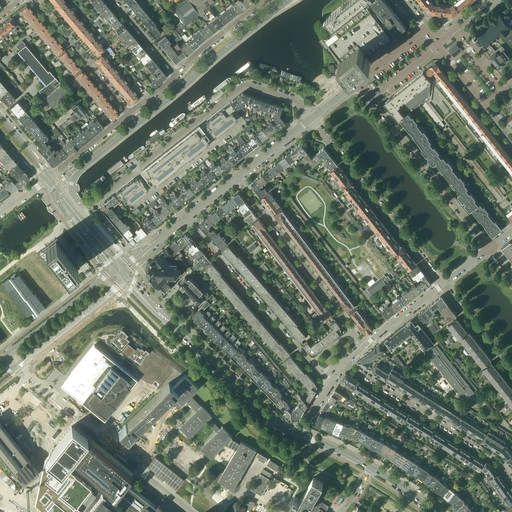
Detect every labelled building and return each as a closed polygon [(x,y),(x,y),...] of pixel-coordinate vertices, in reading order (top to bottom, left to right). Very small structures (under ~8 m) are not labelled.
[(60,11),(67,6),(62,0),(55,6),(60,11)] [(96,10),(97,8),(104,2),(101,0),(97,0),(93,3),(91,5),(96,10)] [(137,0),(130,6),(136,14),(142,9),(137,2),(139,0),(137,0)] [(177,30),(183,26),(200,13),(196,7),(198,5),(199,6),(206,0),(184,0),(171,11),(169,13),(176,23),(179,21),(179,22),(178,23),(179,24),(175,27),(177,30)] [(200,13),(216,0),(215,0),(206,0),(199,6),(198,5),(196,7),(200,13)] [(241,11),(246,7),(241,1),(240,0),(238,0),(238,1),(237,1),(234,3),(234,2),(232,4),(238,12),(240,11),(241,11)] [(348,0),(325,18),(327,20),(332,27),(333,27),(334,28),(340,23),(365,3),(369,0),(372,3),(376,0),(348,0)] [(395,13),(384,0),(376,0),(371,4),(396,35),(406,27),(406,26),(406,27),(396,15),(398,14),(396,12),(395,13)] [(466,6),(460,0),(457,0),(453,4),(458,11),(459,11),(466,6)] [(438,14),(438,4),(433,3),(431,1),(424,7),(429,13),(438,14)] [(99,11),(101,13),(108,8),(104,2),(97,8),(100,11),(99,11)] [(231,18),(238,12),(232,4),(224,10),(231,18)] [(445,4),(445,5),(444,14),(453,15),(458,11),(453,4),(451,5),(445,4)] [(24,16),(31,10),(26,5),(19,11),(24,16)] [(70,9),(67,6),(60,11),(64,17),(71,11),(73,10),(73,11),(75,10),(77,9),(74,5),(70,9)] [(326,41),(325,42),(326,43),(337,58),(340,62),(339,63),(344,69),(345,68),(347,70),(346,72),(350,78),(371,62),(367,58),(389,40),(391,39),(371,13),(370,13),(365,5),(334,29),(337,32),(326,41)] [(136,14),(142,21),(149,16),(144,10),(148,8),(146,6),(142,9),(136,14)] [(210,21),(216,29),(224,24),(217,15),(212,9),(214,8),(212,6),(204,12),(211,20),(210,21)] [(113,12),(108,8),(101,13),(103,16),(104,15),(105,17),(103,18),(104,20),(113,12)] [(484,49),(487,46),(489,44),(500,35),(501,37),(509,31),(508,29),(511,27),(510,27),(511,25),(511,16),(506,9),(500,14),(497,16),(496,14),(488,20),(489,22),(476,32),(473,34),(475,37),(476,37),(477,38),(476,39),(476,42),(478,44),(481,44),(482,44),(483,46),(482,46),(484,49)] [(29,22),(36,16),(31,10),(24,16),(29,22)] [(224,10),(217,15),(224,24),(231,18),(224,10)] [(64,17),(69,22),(76,17),(71,11),(64,17)] [(108,21),(110,23),(117,17),(113,12),(104,20),(105,21),(107,20),(108,21)] [(33,27),(41,21),(40,19),(39,20),(36,16),(29,22),(33,27)] [(142,21),(149,29),(158,22),(159,21),(158,20),(154,23),(149,16),(142,21)] [(81,22),(76,17),(69,22),(74,28),(81,22)] [(121,22),(117,17),(110,23),(113,27),(111,28),(112,30),(121,22)] [(6,22),(7,22),(16,33),(17,31),(14,27),(17,25),(11,18),(10,18),(9,19),(9,20),(6,22)] [(38,33),(46,26),(41,21),(33,27),(38,33)] [(216,29),(210,21),(206,24),(213,32),(216,29)] [(16,33),(7,22),(5,24),(4,24),(3,25),(3,26),(2,26),(8,32),(11,30),(14,34),(16,33)] [(74,28),(78,33),(85,27),(81,22),(74,28)] [(117,35),(118,33),(125,27),(121,22),(112,30),(117,35)] [(158,22),(149,29),(148,29),(154,37),(161,32),(155,26),(158,23),(158,22)] [(206,24),(199,29),(206,38),(213,32),(206,24)] [(0,32),(3,36),(7,40),(8,39),(7,37),(5,34),(8,32),(2,26),(2,27),(1,27),(0,27),(0,32)] [(43,38),(51,32),(46,26),(38,33),(43,38)] [(90,33),(85,27),(78,33),(83,39),(90,33)] [(121,40),(123,38),(129,32),(125,27),(118,33),(120,35),(121,36),(117,39),(119,41),(121,40)] [(177,35),(179,34),(174,28),(169,31),(174,37),(177,35)] [(199,43),(204,39),(206,38),(199,29),(192,35),(193,37),(199,43)] [(47,44),(55,38),(51,33),(52,33),(51,32),(43,38),(47,44)] [(125,41),(126,43),(134,37),(129,32),(123,38),(121,40),(122,41),(124,39),(125,40),(125,41)] [(83,39),(88,44),(95,38),(90,33),(83,39)] [(182,36),(186,42),(192,50),(199,44),(199,43),(193,37),(192,35),(188,38),(185,34),(182,36)] [(185,55),(186,55),(180,47),(179,47),(180,46),(176,41),(175,42),(176,43),(174,45),(170,41),(170,42),(164,35),(157,41),(162,47),(171,58),(172,58),(173,58),(176,62),(181,58),(182,58),(185,55)] [(131,48),(138,42),(134,37),(126,43),(128,45),(129,45),(131,48)] [(52,50),(60,43),(55,38),(47,44),(52,50)] [(99,44),(95,38),(88,44),(92,50),(99,44)] [(61,84),(49,70),(48,71),(25,44),(22,41),(16,46),(19,50),(17,51),(40,78),(39,79),(44,86),(38,90),(45,97),(45,98),(45,97),(46,99),(45,99),(54,109),(70,95),(62,85),(61,86),(60,85),(61,84)] [(133,51),(135,53),(142,47),(138,42),(131,48),(129,49),(130,51),(133,50),(133,51)] [(186,55),(192,50),(186,42),(180,47),(186,55)] [(57,55),(64,49),(60,43),(52,50),(57,55)] [(456,43),(448,49),(450,53),(451,53),(458,47),(459,46),(456,43)] [(104,50),(99,44),(92,50),(97,55),(104,50)] [(510,59),(503,50),(505,49),(502,45),(495,51),(489,44),(487,46),(489,48),(490,48),(493,52),(492,53),(493,54),(490,57),(499,68),(505,63),(504,63),(510,59)] [(146,52),(142,47),(135,53),(137,55),(138,56),(136,58),(138,59),(146,52)] [(458,47),(451,53),(453,56),(461,50),(458,47)] [(55,66),(69,54),(65,49),(57,56),(60,59),(57,61),(53,64),(55,66)] [(141,61),(143,63),(150,57),(146,52),(138,59),(139,61),(141,59),(142,60),(141,61)] [(73,59),(69,54),(55,66),(57,68),(61,65),(60,65),(63,62),(65,65),(73,59)] [(94,60),(99,65),(106,59),(101,54),(94,60)] [(155,62),(150,57),(143,63),(145,65),(145,66),(146,67),(145,68),(146,69),(155,62)] [(77,64),(73,59),(65,65),(68,68),(65,71),(65,70),(61,73),(63,75),(77,64)] [(99,65),(104,71),(110,65),(106,59),(99,65)] [(150,71),(152,73),(159,67),(155,62),(146,69),(142,73),(143,74),(150,69),(150,70),(150,71)] [(250,62),(233,75),(236,78),(252,65),(250,62)] [(259,63),(257,68),(277,74),(278,70),(259,63)] [(433,72),(432,70),(438,65),(436,63),(435,63),(429,67),(430,67),(426,70),(430,75),(433,72)] [(73,75),(81,68),(77,64),(63,75),(65,78),(68,74),(71,72),(73,75)] [(108,76),(115,70),(110,65),(104,71),(108,76)] [(438,65),(432,70),(433,72),(436,74),(438,78),(439,79),(445,74),(444,73),(442,70),(438,65)] [(163,72),(159,67),(152,73),(154,75),(156,77),(163,72)] [(74,75),(79,81),(86,74),(81,69),(74,75)] [(108,76),(113,82),(120,76),(115,70),(108,76)] [(282,71),(280,75),(300,82),(301,77),(282,71)] [(166,75),(163,72),(156,77),(150,82),(151,84),(150,85),(153,88),(166,77),(166,75)] [(427,77),(423,72),(389,99),(384,102),(391,111),(429,79),(427,77)] [(84,86),(91,80),(86,74),(79,81),(84,86)] [(438,80),(443,87),(450,81),(445,74),(439,79),(438,80)] [(113,82),(117,88),(124,81),(120,76),(113,82)] [(230,78),(211,92),(213,96),(233,81),(230,78)] [(400,119),(408,113),(408,112),(429,96),(430,81),(429,79),(391,111),(392,113),(398,120),(399,120),(400,119)] [(84,86),(88,92),(96,85),(95,84),(91,80),(84,86)] [(117,88),(122,93),(129,87),(124,81),(117,88)] [(450,81),(443,87),(448,94),(456,88),(450,81)] [(433,84),(430,84),(429,97),(421,102),(441,128),(445,125),(441,121),(443,120),(430,103),(430,102),(431,101),(433,84)] [(93,97),(101,91),(96,85),(88,92),(93,97)] [(122,93),(127,98),(134,92),(129,87),(122,93)] [(456,88),(448,94),(454,101),(461,95),(456,88)] [(15,99),(7,89),(0,95),(0,96),(6,103),(5,103),(6,105),(7,105),(8,105),(15,99)] [(93,97),(98,103),(105,96),(101,91),(93,97)] [(139,98),(138,98),(134,92),(127,98),(129,102),(129,101),(132,104),(139,98)] [(251,106),(254,98),(253,97),(253,96),(242,93),(240,95),(245,101),(249,103),(248,106),(251,106)] [(243,103),(245,101),(240,95),(230,102),(235,109),(239,107),(239,108),(240,107),(242,109),(241,110),(242,111),(244,110),(243,108),(243,107),(242,105),(243,104),(243,103)] [(461,95),(454,101),(459,108),(467,102),(461,95)] [(79,117),(85,113),(89,109),(78,96),(68,104),(71,108),(71,107),(79,117)] [(106,98),(107,98),(105,96),(98,103),(102,108),(110,102),(106,98)] [(206,97),(188,111),(190,114),(208,100),(206,97)] [(260,99),(254,98),(251,106),(254,107),(254,108),(255,108),(254,110),(256,111),(260,99)] [(263,109),(265,101),(260,99),(256,111),(261,113),(263,109)] [(17,101),(10,107),(17,116),(25,110),(28,107),(26,104),(22,107),(17,101)] [(271,103),(265,101),(263,109),(266,111),(266,112),(268,112),(271,103)] [(115,108),(110,102),(102,108),(107,114),(115,108)] [(208,122),(206,123),(208,126),(206,127),(214,137),(237,119),(232,113),(235,111),(234,110),(235,109),(230,102),(207,120),(208,122)] [(467,102),(459,108),(465,115),(472,109),(467,102)] [(272,104),(270,109),(274,110),(272,117),(276,123),(273,125),(277,129),(277,130),(285,123),(279,115),(282,106),(272,103),(272,104)] [(119,114),(117,111),(115,108),(107,114),(112,119),(119,114)] [(472,109),(465,115),(470,121),(478,116),(472,109)] [(25,125),(33,119),(25,110),(17,116),(22,121),(25,125)] [(411,133),(419,127),(416,123),(417,122),(412,116),(411,117),(408,113),(400,119),(411,133)] [(184,114),(168,126),(171,130),(187,117),(184,114)] [(478,116),(470,121),(476,128),(483,122),(478,116)] [(93,119),(90,122),(98,131),(104,126),(103,126),(97,118),(94,120),(93,119)] [(25,125),(33,135),(40,129),(33,119),(25,125)] [(88,125),(86,127),(93,135),(98,131),(90,122),(87,124),(88,125)] [(269,124),(266,126),(272,133),(277,129),(273,125),(270,122),(269,123),(269,124)] [(483,122),(476,128),(481,135),(489,129),(483,122)] [(79,130),(87,139),(93,135),(86,127),(84,125),(82,127),(82,128),(79,130)] [(154,185),(177,167),(177,166),(185,160),(186,160),(209,142),(207,140),(209,138),(200,126),(199,125),(171,147),(168,150),(140,171),(141,173),(150,184),(152,182),(154,185)] [(260,132),(257,134),(262,140),(267,137),(261,129),(262,128),(259,125),(257,126),(260,130),(259,131),(260,132)] [(267,137),(272,133),(266,126),(264,128),(263,128),(262,128),(261,129),(267,137)] [(505,197),(449,126),(447,128),(445,127),(442,130),(499,202),(505,197)] [(423,147),(429,142),(431,141),(427,137),(429,136),(424,130),(423,131),(419,127),(411,133),(423,147)] [(41,144),(44,141),(48,138),(40,129),(33,135),(41,144)] [(164,129),(145,143),(148,147),(167,133),(164,129)] [(489,129),(481,135),(487,142),(494,136),(489,129)] [(52,134),(55,137),(56,139),(61,134),(57,130),(52,134)] [(76,131),(73,133),(74,134),(75,135),(82,143),(87,139),(79,130),(77,132),(76,131)] [(257,144),(262,140),(257,134),(254,136),(252,133),(251,134),(253,136),(251,136),(257,144)] [(72,136),(68,139),(76,148),(82,143),(75,135),(74,134),(72,136)] [(251,139),(248,141),(253,148),(257,144),(251,136),(253,136),(251,134),(250,135),(249,134),(248,135),(251,139)] [(248,152),(253,148),(248,141),(245,143),(238,136),(238,137),(243,143),(242,144),(248,152)] [(494,136),(487,142),(492,149),(500,143),(494,136)] [(243,155),(248,152),(242,144),(243,143),(238,137),(236,138),(238,141),(241,144),(240,145),(241,146),(238,148),(243,155)] [(39,149),(42,153),(49,147),(51,145),(51,144),(53,142),(54,141),(52,139),(48,143),(47,144),(44,141),(41,144),(37,147),(37,148),(38,149),(39,149)] [(62,140),(59,143),(62,146),(65,150),(68,154),(69,153),(69,154),(71,152),(74,149),(74,150),(76,148),(68,139),(66,140),(66,141),(64,143),(62,140)] [(443,156),(441,157),(438,153),(439,152),(434,146),(433,147),(429,142),(423,147),(422,148),(421,149),(433,164),(434,164),(435,163),(443,157),(443,156)] [(303,153),(305,155),(308,152),(301,143),(297,146),(298,146),(296,147),(301,154),(303,153)] [(497,155),(498,156),(505,150),(500,143),(492,149),(494,151),(491,153),(495,157),(497,155)] [(144,145),(128,158),(131,161),(147,148),(144,145)] [(46,158),(55,151),(55,150),(53,148),(51,150),(49,147),(42,153),(42,154),(43,155),(44,156),(46,158)] [(296,147),(291,151),(296,158),(301,154),(296,147)] [(322,158),(323,156),(328,152),(324,147),(318,153),(322,158)] [(55,151),(62,159),(67,154),(62,148),(59,150),(58,149),(55,151)] [(238,160),(243,156),(237,149),(234,151),(233,149),(231,151),(238,160)] [(503,163),(510,157),(505,150),(498,156),(499,158),(497,160),(500,164),(503,162),(503,163)] [(52,164),(53,166),(54,165),(55,165),(57,163),(60,161),(62,159),(55,151),(46,158),(52,164)] [(231,154),(228,157),(233,163),(238,160),(231,151),(229,152),(231,154)] [(290,163),(296,158),(291,151),(285,156),(290,163)] [(0,166),(11,157),(7,152),(0,157),(0,166)] [(312,157),(308,152),(305,155),(300,159),(301,160),(303,159),(305,163),(309,160),(312,157)] [(325,163),(326,165),(333,159),(328,152),(323,156),(325,159),(323,160),(326,163),(325,163)] [(318,153),(312,157),(309,160),(312,165),(322,158),(318,153)] [(285,156),(279,160),(284,167),(283,168),(286,171),(287,170),(285,167),(290,163),(285,156)] [(11,157),(0,166),(0,175),(3,173),(8,169),(16,163),(11,157)] [(223,157),(221,158),(228,167),(233,163),(228,157),(225,159),(223,157)] [(447,178),(455,171),(452,167),(453,166),(448,160),(447,161),(443,157),(435,163),(447,178)] [(511,158),(510,157),(503,163),(508,169),(511,166),(511,158)] [(228,167),(221,158),(219,160),(221,162),(218,164),(223,170),(224,171),(228,167)] [(333,159),(326,165),(322,168),(323,169),(327,166),(328,167),(329,167),(331,170),(338,164),(333,159)] [(124,160),(108,173),(111,176),(127,164),(124,160)] [(283,168),(284,167),(279,160),(274,165),(279,171),(283,168)] [(16,163),(8,169),(15,177),(15,178),(24,171),(23,171),(18,165),(18,164),(17,163),(16,163)] [(211,164),(218,173),(223,170),(218,164),(217,163),(214,165),(213,163),(211,164)] [(213,177),(218,173),(211,164),(209,166),(211,168),(208,170),(213,177)] [(274,165),(268,169),(273,176),(272,177),(275,180),(276,179),(274,175),(279,171),(274,165)] [(343,171),(338,165),(331,171),(332,173),(329,175),(331,177),(333,175),(334,174),(336,177),(343,171)] [(267,180),(272,177),(273,176),(268,169),(262,174),(267,180)] [(496,179),(488,169),(486,171),(494,181),(496,179)] [(203,171),(202,172),(209,181),(213,177),(208,170),(205,172),(203,171)] [(7,177),(12,180),(18,187),(28,179),(29,177),(24,171),(15,178),(15,177),(12,179),(7,176),(6,177),(3,173),(0,175),(0,178),(2,181),(7,177)] [(335,184),(337,186),(348,177),(343,171),(336,177),(339,182),(338,182),(335,184)] [(459,194),(466,189),(467,187),(464,183),(465,182),(460,176),(459,177),(455,171),(447,178),(459,194)] [(201,175),(198,178),(204,184),(209,181),(202,172),(200,173),(201,175)] [(190,174),(189,175),(199,188),(204,184),(198,178),(195,180),(190,174)] [(262,174),(256,178),(262,185),(267,180),(262,174)] [(104,175),(83,191),(87,196),(107,179),(104,175)] [(191,180),(190,181),(192,183),(189,185),(194,192),(199,188),(189,175),(187,176),(191,180)] [(0,178),(0,181),(10,193),(18,187),(12,180),(7,177),(2,181),(0,178)] [(348,177),(337,186),(339,188),(341,186),(341,185),(342,185),(346,190),(344,191),(352,185),(353,184),(348,177)] [(115,193),(120,200),(121,198),(123,200),(125,198),(129,204),(148,189),(140,179),(138,180),(137,178),(134,180),(133,179),(115,193)] [(251,183),(256,190),(261,185),(262,185),(256,178),(255,180),(254,179),(251,182),(251,183)] [(332,190),(322,178),(319,180),(321,183),(322,182),(330,192),(332,190)] [(0,200),(10,193),(0,181),(0,200)] [(263,188),(261,185),(256,190),(261,197),(272,188),(270,186),(267,188),(265,186),(263,188)] [(346,200),(357,192),(352,185),(344,191),(348,196),(347,196),(344,198),(346,200)] [(184,186),(182,187),(189,196),(194,192),(188,186),(185,188),(184,186)] [(189,196),(182,187),(180,189),(181,191),(179,193),(184,200),(189,196)] [(471,210),(471,209),(478,204),(474,199),(475,199),(470,192),(469,193),(466,189),(459,194),(458,194),(458,196),(469,210),(471,210)] [(170,192),(172,195),(179,204),(184,200),(179,193),(176,195),(174,193),(172,190),(170,192)] [(270,192),(262,197),(266,202),(280,191),(279,190),(272,195),(270,192)] [(351,199),(354,204),(356,206),(364,200),(362,198),(357,192),(346,200),(347,202),(350,200),(351,199)] [(241,201),(242,203),(245,201),(240,193),(238,193),(233,196),(238,203),(241,201)] [(119,200),(114,195),(114,194),(108,198),(111,202),(114,205),(117,202),(119,204),(121,203),(119,200)] [(175,207),(179,204),(172,195),(170,196),(172,198),(169,200),(175,207)] [(233,196),(227,201),(233,208),(232,208),(234,211),(236,210),(233,207),(238,203),(233,196)] [(267,203),(270,208),(283,198),(282,197),(277,201),(274,197),(267,203)] [(100,207),(104,212),(109,208),(107,206),(111,202),(108,198),(105,201),(100,205),(100,207)] [(283,198),(270,208),(274,213),(282,207),(279,204),(284,200),(283,198)] [(509,203),(506,199),(500,203),(503,207),(509,203)] [(165,201),(163,202),(170,211),(175,207),(169,200),(167,203),(165,201)] [(364,200),(356,206),(359,210),(358,211),(355,213),(357,215),(368,206),(364,200)] [(232,208),(233,208),(227,201),(222,205),(227,212),(226,213),(228,216),(230,215),(228,211),(232,208)] [(250,207),(245,201),(242,203),(239,206),(242,210),(237,213),(238,214),(236,215),(237,216),(250,207)] [(165,215),(170,211),(163,202),(161,204),(163,206),(160,208),(165,215)] [(483,224),(491,218),(487,213),(488,212),(484,206),(482,207),(479,203),(478,204),(471,209),(483,224)] [(222,205),(216,210),(221,217),(226,213),(227,212),(222,205)] [(368,206),(357,215),(359,217),(361,215),(361,214),(362,214),(366,218),(373,213),(368,206)] [(104,212),(108,217),(115,211),(114,209),(113,210),(110,207),(109,208),(104,212)] [(156,209),(155,211),(162,219),(166,216),(165,215),(160,208),(161,209),(158,211),(156,209)] [(250,223),(257,217),(250,208),(243,213),(245,217),(244,217),(243,218),(240,220),(241,222),(242,221),(245,220),(246,221),(247,220),(247,219),(250,223)] [(108,217),(112,222),(119,217),(122,214),(118,209),(115,211),(108,217)] [(283,225),(284,224),(290,220),(281,209),(274,214),(283,225)] [(217,220),(221,217),(216,210),(210,214),(216,221),(215,222),(217,225),(219,223),(217,220)] [(157,223),(162,219),(155,211),(153,212),(154,214),(151,216),(157,223)] [(367,228),(378,219),(373,213),(366,218),(370,223),(369,224),(366,226),(367,228)] [(210,214),(205,219),(210,225),(215,222),(216,221),(210,214)] [(147,217),(145,218),(152,227),(157,223),(151,216),(149,219),(147,217)] [(117,227),(124,221),(123,219),(122,220),(119,217),(112,222),(117,227)] [(152,227),(145,218),(143,220),(145,222),(142,224),(147,231),(152,227)] [(260,234),(266,230),(267,229),(258,218),(251,224),(260,234)] [(501,229),(495,221),(494,222),(491,218),(483,224),(492,236),(501,229)] [(204,230),(210,225),(205,219),(204,219),(199,222),(199,224),(204,230)] [(284,224),(292,235),(299,230),(290,219),(290,220),(284,224)] [(372,227),(376,231),(376,232),(378,233),(385,228),(384,226),(383,225),(378,219),(367,228),(369,230),(372,228),(372,227)] [(127,224),(124,221),(117,227),(121,233),(129,226),(127,224)] [(212,238),(218,233),(216,231),(219,228),(221,230),(222,229),(219,224),(214,229),(213,229),(212,229),(211,229),(212,230),(209,233),(208,232),(207,233),(212,238)] [(126,238),(127,239),(132,235),(131,234),(132,233),(128,227),(129,226),(121,233),(126,238)] [(135,230),(137,233),(141,237),(146,232),(141,226),(137,229),(137,228),(135,230)] [(244,228),(240,232),(250,244),(254,240),(244,228)] [(378,242),(390,234),(385,228),(378,233),(381,238),(380,238),(377,240),(378,242)] [(259,235),(267,246),(274,240),(266,230),(260,234),(259,235)] [(300,246),(307,241),(299,230),(292,235),(300,246)] [(186,233),(177,240),(182,247),(186,244),(192,239),(187,233),(186,233)] [(213,239),(217,244),(227,235),(226,234),(222,237),(219,233),(213,239)] [(390,234),(378,242),(380,244),(383,242),(383,241),(387,246),(394,240),(390,234)] [(132,243),(136,240),(133,236),(132,235),(127,239),(130,243),(132,243)] [(227,235),(217,244),(222,249),(228,243),(225,240),(228,237),(228,236),(227,235)] [(54,239),(36,253),(59,282),(77,268),(54,239)] [(179,250),(180,249),(182,247),(177,240),(171,245),(177,251),(185,260),(188,257),(187,256),(186,256),(184,258),(182,255),(183,255),(179,250)] [(282,251),(274,240),(267,246),(275,256),(282,251)] [(390,253),(401,245),(400,244),(399,245),(394,240),(387,246),(391,250),(390,251),(390,250),(387,253),(388,255),(390,253)] [(511,260),(511,240),(510,242),(510,241),(502,248),(511,260)] [(300,246),(308,257),(315,251),(307,241),(300,246)] [(188,255),(189,256),(200,248),(195,242),(190,246),(189,248),(188,249),(187,247),(184,250),(186,252),(185,253),(186,255),(189,252),(190,250),(190,249),(192,251),(188,255)] [(257,247),(254,243),(248,249),(251,252),(257,247)] [(165,292),(174,283),(172,281),(175,278),(176,278),(176,276),(177,276),(177,274),(188,264),(185,260),(177,251),(171,245),(147,264),(147,265),(147,266),(147,267),(148,267),(148,270),(147,270),(147,271),(146,271),(146,272),(146,273),(147,274),(165,292)] [(222,250),(227,256),(233,250),(235,249),(233,246),(231,248),(228,245),(222,250)] [(401,245),(390,253),(391,255),(394,253),(395,252),(399,257),(406,251),(401,245)] [(196,256),(198,258),(204,253),(200,249),(186,261),(187,262),(191,259),(192,260),(196,256)] [(227,256),(232,262),(233,261),(238,256),(233,250),(227,256)] [(275,256),(283,267),(290,262),(282,251),(275,256)] [(308,257),(316,268),(323,262),(315,251),(308,257)] [(406,251),(399,257),(402,262),(401,262),(399,264),(400,266),(411,258),(406,251)] [(193,269),(207,257),(204,253),(198,258),(199,260),(195,264),(196,264),(192,267),(193,269)] [(233,261),(238,266),(244,261),(239,255),(238,256),(233,261)] [(205,267),(211,261),(207,257),(193,269),(195,270),(198,267),(199,268),(203,264),(205,267)] [(411,258),(400,266),(402,268),(405,266),(404,266),(405,265),(409,270),(416,264),(411,258)] [(249,266),(244,261),(238,266),(243,272),(249,266)] [(206,267),(211,273),(217,268),(212,262),(206,267)] [(292,278),(299,273),(290,262),(283,267),(292,278)] [(324,278),(331,273),(323,262),(316,268),(324,278)] [(410,274),(412,276),(421,270),(417,265),(410,270),(412,273),(410,274)] [(243,272),(247,278),(254,272),(249,266),(243,272)] [(213,276),(216,279),(221,274),(222,274),(217,268),(211,273),(209,274),(211,277),(213,276)] [(43,307),(16,270),(1,281),(26,315),(30,313),(31,315),(43,307)] [(420,277),(424,274),(421,270),(412,276),(414,278),(415,277),(417,280),(420,277)] [(254,272),(247,278),(252,283),(259,278),(261,276),(259,274),(257,276),(254,272)] [(292,278),(300,289),(307,284),(299,273),(292,278)] [(324,278),(333,289),(340,284),(331,273),(324,278)] [(220,285),(226,280),(221,274),(216,279),(215,279),(220,285)] [(373,296),(387,285),(392,281),(388,275),(386,277),(384,274),(366,288),(373,296)] [(423,281),(420,283),(423,286),(426,284),(428,286),(430,284),(431,283),(424,274),(420,277),(423,281)] [(201,303),(207,297),(208,296),(189,277),(188,277),(189,278),(188,279),(186,276),(179,282),(178,282),(178,283),(178,284),(179,284),(181,286),(180,286),(181,287),(182,287),(182,286),(184,288),(183,288),(183,289),(184,290),(184,289),(199,304),(199,305),(200,305),(201,304),(201,303)] [(252,283),(257,289),(264,283),(259,278),(252,283)] [(220,285),(224,291),(231,285),(226,280),(220,285)] [(269,289),(264,283),(257,289),(262,295),(269,289)] [(412,286),(410,288),(415,295),(420,292),(416,286),(414,283),(412,285),(412,286)] [(414,283),(416,286),(420,292),(420,291),(421,292),(428,286),(426,284),(423,286),(420,283),(416,286),(414,283)] [(308,300),(315,295),(307,284),(300,289),(308,300)] [(333,289),(341,300),(347,295),(348,295),(340,284),(333,289)] [(229,297),(236,291),(231,285),(224,291),(229,297)] [(262,295),(267,300),(274,295),(270,291),(272,289),(271,287),(269,289),(262,295)] [(411,299),(415,295),(410,288),(407,290),(406,289),(404,291),(411,299)] [(229,297),(234,302),(241,297),(236,291),(229,297)] [(403,294),(400,296),(406,303),(411,299),(404,291),(402,293),(403,294)] [(274,295),(267,300),(272,306),(281,298),(279,297),(277,299),(274,295)] [(316,310),(317,310),(323,305),(315,295),(308,300),(316,310)] [(347,295),(341,300),(340,301),(348,312),(355,306),(347,295)] [(406,303),(400,296),(398,298),(397,297),(395,298),(401,306),(406,303)] [(440,309),(447,303),(442,296),(440,296),(430,304),(433,308),(432,308),(434,310),(438,306),(440,309)] [(245,302),(241,297),(234,302),(239,308),(245,302)] [(272,306),(277,312),(283,306),(280,303),(283,301),(281,298),(272,306)] [(393,301),(391,303),(396,310),(401,306),(395,298),(392,300),(393,301)] [(210,305),(206,301),(198,309),(198,310),(193,316),(195,318),(194,319),(196,321),(197,320),(197,321),(207,312),(204,310),(210,305)] [(239,308),(244,314),(250,308),(245,302),(239,308)] [(387,304),(385,306),(391,314),(396,310),(391,303),(388,305),(387,304)] [(445,315),(452,309),(447,303),(440,309),(442,311),(440,313),(442,314),(442,315),(444,313),(445,315)] [(430,304),(424,309),(429,316),(431,315),(432,317),(434,315),(433,314),(435,312),(434,310),(432,308),(433,308),(430,304)] [(324,305),(323,305),(317,310),(325,321),(332,316),(324,305)] [(209,310),(207,312),(197,321),(198,321),(200,323),(199,324),(201,326),(202,325),(202,326),(203,326),(209,320),(207,317),(211,313),(210,311),(214,307),(213,306),(209,310)] [(282,317),(288,312),(283,306),(277,312),(282,317)] [(387,318),(391,314),(385,306),(383,307),(384,309),(381,311),(387,318)] [(358,323),(361,321),(364,319),(365,318),(357,307),(350,312),(358,323)] [(244,314),(249,319),(255,314),(250,308),(244,314)] [(417,314),(423,321),(426,319),(427,321),(429,319),(427,318),(429,316),(424,309),(417,314)] [(449,321),(455,316),(456,315),(452,309),(445,315),(446,316),(444,317),(446,319),(447,318),(449,321)] [(282,317),(287,323),(293,317),(288,312),(282,317)] [(255,314),(249,319),(254,325),(260,319),(255,314)] [(206,330),(207,331),(214,325),(211,322),(216,317),(214,315),(209,320),(203,326),(205,328),(204,329),(206,331),(206,330)] [(212,336),(219,330),(216,327),(222,322),(224,320),(222,319),(225,316),(223,315),(219,319),(214,325),(207,331),(210,333),(209,334),(210,335),(210,336),(211,336),(211,335),(212,336)] [(429,351),(431,349),(429,347),(434,343),(420,326),(421,326),(418,322),(421,320),(417,315),(401,327),(402,328),(392,335),(391,335),(379,344),(382,348),(387,344),(392,351),(396,348),(395,347),(412,334),(425,350),(424,351),(425,351),(425,350),(427,349),(429,351)] [(290,330),(298,323),(293,317),(287,323),(291,329),(290,330)] [(330,322),(334,327),(336,330),(340,327),(339,327),(340,326),(335,318),(334,318),(332,320),(330,322)] [(460,338),(467,332),(456,318),(448,325),(450,328),(451,327),(454,331),(451,333),(450,332),(447,334),(450,337),(452,335),(453,336),(456,334),(457,335),(456,335),(459,339),(460,338)] [(254,325),(258,331),(265,325),(260,319),(254,325)] [(364,319),(361,321),(369,332),(373,329),(364,319)] [(366,334),(369,332),(361,321),(358,323),(357,324),(365,334),(366,334)] [(290,330),(295,335),(302,330),(297,324),(298,323),(290,330)] [(224,324),(219,330),(212,336),(214,338),(214,339),(215,340),(215,341),(216,341),(216,340),(217,341),(223,334),(221,332),(227,327),(224,324)] [(270,331),(265,325),(258,331),(263,336),(270,331)] [(234,334),(236,337),(244,330),(243,328),(242,327),(234,334)] [(341,329),(340,327),(336,330),(334,327),(329,332),(334,339),(334,338),(340,334),(339,333),(341,331),(341,329)] [(122,328),(111,342),(139,365),(150,351),(146,348),(145,350),(142,347),(141,348),(137,345),(135,348),(129,342),(131,340),(127,337),(129,335),(126,332),(126,331),(122,328)] [(222,346),(228,339),(226,337),(231,332),(229,329),(223,334),(217,341),(219,343),(218,344),(219,344),(220,345),(220,346),(221,345),(222,346)] [(300,341),(303,339),(307,336),(302,330),(295,335),(300,341)] [(263,336),(268,342),(275,337),(270,331),(263,336)] [(480,345),(474,338),(469,331),(467,332),(460,338),(463,341),(463,340),(468,346),(463,350),(467,355),(471,351),(480,345)] [(329,332),(323,337),(328,344),(334,339),(329,332),(328,332),(329,332)] [(446,349),(433,333),(432,334),(445,350),(446,349)] [(227,351),(233,345),(231,342),(236,337),(234,334),(228,339),(222,346),(224,348),(223,349),(224,349),(225,350),(225,351),(226,350),(227,351)] [(274,347),(279,342),(275,337),(268,342),(271,345),(268,348),(271,350),(273,348),(274,347)] [(322,348),(328,344),(323,337),(317,341),(322,348)] [(231,355),(231,356),(239,348),(237,346),(241,342),(239,339),(233,345),(227,351),(229,353),(228,354),(229,354),(230,355),(230,356),(231,355)] [(305,342),(303,339),(300,341),(302,344),(308,351),(309,350),(313,347),(311,345),(307,340),(305,342)] [(274,347),(279,353),(285,347),(280,341),(279,342),(274,347)] [(313,347),(309,350),(312,353),(313,353),(315,351),(316,352),(322,348),(317,341),(311,345),(313,347)] [(379,344),(363,357),(371,362),(384,351),(382,348),(379,344)] [(64,382),(61,386),(73,395),(75,397),(80,400),(84,404),(104,420),(137,380),(94,345),(71,373),(71,374),(64,382)] [(431,349),(429,351),(427,353),(463,399),(473,392),(441,350),(437,345),(434,347),(431,349)] [(480,345),(471,351),(474,355),(475,354),(481,362),(480,362),(482,366),(491,359),(480,345)] [(240,347),(239,348),(231,356),(232,356),(232,357),(233,359),(234,358),(237,361),(247,351),(246,350),(245,351),(244,349),(243,350),(240,347)] [(290,353),(285,347),(279,353),(284,358),(290,353)] [(241,365),(241,366),(248,359),(245,357),(246,356),(249,353),(247,351),(237,361),(239,363),(238,364),(240,365),(241,365)] [(424,356),(421,352),(415,357),(418,361),(424,356)] [(286,368),(289,366),(295,360),(290,355),(284,360),(287,364),(284,366),(286,368)] [(397,356),(394,358),(399,364),(402,362),(397,356)] [(244,368),(246,371),(253,363),(252,361),(253,360),(250,357),(248,359),(241,366),(242,366),(241,367),(243,368),(244,368)] [(358,363),(367,368),(371,362),(363,357),(359,360),(358,361),(358,362),(358,363)] [(157,358),(141,377),(155,388),(170,369),(157,358)] [(456,362),(454,359),(453,361),(476,391),(478,390),(456,362)] [(300,366),(295,360),(289,366),(294,372),(300,366)] [(486,371),(489,375),(492,379),(491,379),(493,382),(502,376),(491,362),(482,368),(485,371),(486,371)] [(250,375),(251,375),(259,367),(257,365),(256,365),(253,363),(246,371),(248,373),(248,374),(249,375),(250,375)] [(381,367),(377,364),(372,371),(377,374),(381,367)] [(273,371),(267,377),(264,374),(256,381),(257,382),(257,383),(258,384),(259,384),(261,386),(277,370),(272,365),(270,367),(273,371)] [(300,366),(294,372),(299,377),(305,372),(300,366)] [(252,378),(253,378),(256,380),(256,381),(264,374),(263,373),(265,370),(263,368),(261,369),(259,367),(251,375),(251,376),(251,377),(252,378)] [(384,373),(386,370),(381,367),(377,374),(380,376),(383,372),(384,373)] [(390,371),(390,372),(386,378),(391,381),(393,378),(392,377),(396,372),(392,369),(390,371)] [(266,390),(266,391),(273,384),(270,382),(271,381),(276,376),(275,375),(278,372),(277,370),(261,386),(264,388),(263,389),(265,391),(266,390)] [(390,372),(386,370),(384,373),(383,372),(380,376),(385,380),(386,378),(390,372)] [(306,371),(305,372),(299,377),(304,382),(311,377),(306,371)] [(393,378),(391,381),(395,384),(400,375),(396,372),(392,377),(393,378)] [(345,373),(339,382),(337,386),(340,388),(342,384),(344,385),(350,375),(347,373),(345,373)] [(248,465),(251,459),(252,460),(253,458),(252,457),(254,454),(257,455),(256,455),(259,457),(258,458),(264,462),(267,457),(259,452),(258,452),(256,450),(257,450),(242,441),(239,444),(230,439),(232,436),(222,426),(221,427),(211,416),(211,415),(201,405),(200,406),(190,395),(198,387),(193,382),(185,374),(172,387),(168,383),(136,415),(126,425),(125,425),(121,429),(118,432),(121,435),(121,434),(127,440),(136,431),(151,415),(170,397),(174,402),(178,406),(185,399),(195,410),(179,427),(189,437),(206,421),(216,432),(200,448),(210,458),(226,442),(237,448),(218,480),(233,489),(248,465)] [(354,377),(351,376),(350,375),(344,385),(349,388),(351,383),(354,377)] [(405,377),(400,375),(395,384),(399,386),(405,377)] [(511,390),(511,388),(507,383),(502,376),(493,382),(496,385),(497,385),(503,392),(502,393),(505,396),(511,390)] [(309,388),(315,384),(316,383),(311,377),(304,382),(309,388)] [(353,390),(358,382),(359,381),(354,377),(351,383),(349,388),(353,390)] [(399,386),(400,387),(403,389),(409,380),(405,377),(399,386)] [(412,382),(409,380),(403,389),(406,391),(408,387),(409,388),(412,382)] [(273,384),(266,391),(266,392),(268,394),(269,393),(271,396),(278,389),(283,384),(281,382),(278,386),(277,388),(276,386),(275,387),(273,384)] [(278,389),(271,396),(273,398),(273,399),(274,400),(275,400),(284,392),(281,390),(286,385),(287,386),(289,384),(287,382),(286,383),(285,382),(283,384),(278,389)] [(363,385),(362,385),(362,384),(361,384),(360,384),(358,382),(353,390),(357,392),(359,389),(360,389),(363,385)] [(408,387),(406,391),(410,394),(416,385),(412,382),(409,388),(408,387)] [(318,387),(315,384),(309,388),(307,390),(309,393),(306,398),(310,401),(317,390),(316,390),(318,387)] [(366,388),(363,385),(360,389),(359,389),(357,392),(361,395),(366,388)] [(420,387),(416,385),(410,394),(414,396),(417,393),(416,392),(420,387)] [(350,399),(340,392),(341,390),(336,387),(332,395),(353,408),(355,404),(349,400),(350,399)] [(417,393),(414,396),(418,398),(424,389),(420,387),(416,392),(417,393)] [(369,389),(368,388),(367,388),(366,388),(361,395),(366,398),(370,390),(369,389)] [(428,392),(424,389),(418,398),(422,401),(428,392)] [(372,391),(370,390),(366,398),(370,401),(375,393),(374,393),(374,392),(373,391),(372,391)] [(276,405),(278,407),(286,400),(284,397),(286,395),(284,392),(275,400),(275,401),(274,402),(274,403),(274,404),(275,405),(276,405)] [(304,410),(308,404),(297,392),(293,396),(296,400),(298,398),(300,400),(298,403),(304,410)] [(422,401),(423,402),(426,403),(432,394),(428,392),(422,401)] [(378,395),(375,393),(370,401),(374,404),(377,400),(376,400),(378,395)] [(435,397),(432,394),(426,403),(429,405),(431,402),(432,402),(435,397)] [(352,410),(353,408),(332,395),(328,400),(336,405),(338,402),(347,408),(346,409),(349,411),(352,410)] [(379,396),(378,395),(376,400),(377,400),(374,404),(378,406),(383,398),(381,397),(381,396),(379,396)] [(429,405),(436,410),(441,403),(438,401),(439,399),(435,397),(432,402),(431,402),(429,405)] [(387,401),(386,400),(383,398),(378,406),(382,409),(384,405),(385,406),(388,401),(387,401)] [(288,402),(286,400),(278,407),(281,410),(281,411),(282,412),(283,412),(288,407),(290,406),(290,405),(292,404),(289,401),(288,402)] [(442,400),(441,403),(436,410),(441,413),(443,409),(442,409),(446,403),(442,400)] [(315,421),(314,422),(314,423),(314,424),(315,425),(317,425),(320,426),(325,416),(327,417),(328,415),(330,410),(331,408),(333,404),(332,404),(328,401),(322,410),(315,421)] [(392,404),(388,401),(385,406),(384,405),(382,409),(387,412),(392,404)] [(294,409),(292,411),(286,416),(289,419),(299,418),(301,415),(295,408),(293,406),(294,405),(293,403),(290,406),(294,409)] [(299,404),(295,408),(301,415),(304,410),(298,403),(297,403),(299,404)] [(443,409),(441,413),(444,415),(450,405),(446,403),(442,409),(443,409)] [(396,407),(394,406),(394,405),(393,404),(392,404),(387,412),(391,414),(396,407)] [(444,415),(448,418),(454,408),(450,405),(444,415)] [(292,411),(288,407),(283,412),(284,413),(284,414),(286,416),(292,411)] [(397,407),(396,407),(391,414),(395,417),(400,409),(399,408),(398,407),(397,407)] [(448,418),(452,420),(458,410),(454,408),(448,418)] [(404,412),(404,411),(400,409),(395,417),(400,420),(402,416),(401,416),(404,412)] [(452,420),(455,422),(457,418),(458,419),(462,413),(458,410),(452,420)] [(404,412),(401,416),(402,416),(400,420),(404,422),(405,421),(404,421),(409,415),(409,414),(409,415),(406,413),(406,412),(405,412),(404,412)] [(455,422),(459,425),(465,415),(462,413),(458,419),(457,418),(455,422)] [(409,414),(409,415),(404,421),(405,421),(409,424),(413,416),(409,414)] [(459,425),(460,425),(463,427),(466,424),(465,423),(469,417),(465,415),(459,425)] [(320,426),(327,429),(331,418),(327,417),(325,416),(320,426)] [(417,419),(413,416),(409,424),(413,427),(416,423),(415,422),(417,419)] [(463,427),(465,429),(467,430),(473,420),(469,417),(465,423),(466,424),(463,427)] [(337,421),(331,418),(327,429),(333,431),(337,421)] [(416,423),(413,427),(417,429),(422,422),(417,419),(415,422),(416,423)] [(471,432),(475,425),(477,422),(473,420),(467,430),(471,432)] [(339,434),(343,423),(337,421),(333,431),(339,434)] [(0,453),(23,483),(38,471),(34,465),(35,465),(45,459),(43,456),(38,459),(36,458),(41,453),(39,451),(30,459),(31,460),(30,460),(0,422),(0,453)] [(422,422),(417,429),(421,432),(423,429),(424,429),(426,426),(426,425),(422,422)] [(343,433),(345,434),(350,425),(347,424),(347,425),(343,423),(339,434),(341,434),(342,435),(343,435),(343,434),(343,433)] [(351,437),(357,425),(353,423),(352,426),(350,425),(345,434),(351,437)] [(363,443),(368,446),(373,436),(374,434),(371,432),(374,427),(370,424),(368,428),(369,430),(368,432),(363,443)] [(511,434),(497,424),(496,426),(511,436),(511,434)] [(353,438),(357,440),(362,430),(359,429),(359,428),(357,427),(357,425),(351,437),(353,438)] [(429,427),(426,425),(426,426),(424,429),(423,429),(421,432),(425,434),(429,427)] [(471,432),(472,433),(475,435),(479,427),(475,425),(471,432)] [(45,464),(37,500),(44,506),(47,508),(45,511),(46,511),(79,511),(80,510),(76,505),(91,487),(73,472),(78,466),(74,463),(69,469),(65,466),(71,459),(73,461),(76,457),(74,456),(87,439),(79,432),(76,430),(71,426),(49,454),(51,456),(45,464)] [(435,430),(429,427),(425,434),(430,437),(430,438),(434,431),(435,430)] [(475,435),(479,437),(481,433),(482,433),(484,430),(479,427),(475,435)] [(365,432),(362,430),(357,440),(363,443),(368,432),(366,431),(365,432)] [(481,439),(483,440),(487,434),(488,433),(484,430),(482,433),(481,433),(479,437),(481,439)] [(439,433),(438,433),(437,432),(436,432),(434,431),(430,438),(430,437),(429,438),(434,441),(439,433)] [(482,441),(487,444),(490,440),(489,440),(493,434),(489,432),(488,433),(487,434),(483,440),(482,441)] [(442,436),(439,433),(434,441),(438,444),(440,441),(440,440),(442,436)] [(487,444),(488,445),(491,447),(497,437),(493,434),(489,440),(490,440),(487,444)] [(379,440),(373,436),(368,446),(371,447),(371,448),(373,449),(374,449),(379,440)] [(374,449),(380,452),(385,443),(382,441),(384,438),(381,436),(379,439),(379,440),(374,449)] [(438,444),(442,447),(447,439),(445,437),(444,437),(443,436),(442,436),(440,440),(440,441),(438,444)] [(491,447),(495,449),(501,440),(497,437),(491,447)] [(452,442),(451,441),(450,440),(449,440),(447,439),(442,447),(446,449),(448,446),(449,446),(452,442)] [(495,449),(496,450),(499,452),(504,445),(505,445),(506,443),(501,440),(495,449)] [(179,511),(162,498),(158,503),(157,503),(155,505),(142,494),(126,481),(125,482),(125,481),(126,480),(130,475),(124,470),(88,442),(76,457),(73,461),(74,463),(75,463),(75,464),(76,464),(78,466),(80,467),(94,478),(95,477),(104,484),(106,484),(109,487),(106,491),(102,488),(95,495),(91,492),(83,502),(80,510),(79,511),(179,511)] [(456,444),(452,442),(449,446),(448,446),(446,449),(451,452),(456,444)] [(391,446),(385,443),(380,452),(384,455),(385,456),(391,446)] [(385,456),(390,459),(396,449),(397,446),(392,443),(391,446),(385,456)] [(451,452),(455,455),(460,447),(458,446),(458,445),(457,445),(456,445),(456,444),(451,452)] [(507,446),(505,445),(504,445),(499,452),(500,453),(502,454),(503,455),(507,452),(507,453),(510,451),(507,446)] [(462,448),(461,448),(460,447),(455,455),(459,457),(464,450),(463,449),(462,448)] [(396,449),(390,459),(391,459),(391,460),(393,461),(394,461),(396,462),(401,453),(396,450),(396,449)] [(468,452),(464,450),(459,457),(464,460),(466,457),(465,456),(468,452)] [(404,468),(407,469),(414,458),(418,453),(416,451),(413,456),(413,457),(412,460),(407,457),(401,466),(402,466),(402,467),(404,468)] [(503,455),(506,460),(511,455),(511,452),(510,451),(507,453),(507,452),(503,455)] [(464,460),(468,463),(473,455),(470,454),(470,453),(469,452),(468,452),(465,456),(466,457),(464,460)] [(401,465),(401,466),(407,457),(401,453),(396,462),(398,464),(400,465),(401,465)] [(416,476),(417,476),(423,468),(420,466),(422,462),(426,455),(425,454),(419,461),(412,473),(414,474),(414,475),(416,476)] [(476,457),(475,457),(473,455),(468,463),(472,465),(474,462),(475,462),(477,458),(477,457),(476,457)] [(155,456),(147,466),(176,489),(184,479),(155,456)] [(414,458),(407,469),(407,470),(409,471),(410,471),(412,473),(419,461),(414,458)] [(472,465),(476,468),(481,460),(477,458),(475,462),(474,462),(472,465)] [(280,465),(271,460),(270,459),(267,465),(277,470),(280,465)] [(418,477),(422,480),(429,471),(430,470),(427,468),(432,461),(429,459),(423,468),(417,476),(418,477)] [(485,463),(484,462),(483,462),(482,461),(481,460),(476,468),(480,471),(481,469),(482,469),(485,463)] [(491,464),(486,461),(485,463),(482,469),(485,472),(486,472),(491,464)] [(492,466),(492,465),(491,464),(486,472),(488,476),(492,473),(491,472),(495,469),(492,466)] [(219,465),(214,473),(219,476),(224,468),(219,465)] [(269,478),(272,474),(263,469),(261,473),(269,478)] [(488,476),(491,479),(498,474),(495,469),(491,472),(492,473),(488,476)] [(429,471),(422,480),(427,484),(434,475),(429,471)] [(251,489),(262,495),(271,479),(260,473),(251,489)] [(501,478),(498,474),(491,479),(489,480),(492,485),(501,478)] [(427,484),(432,488),(439,479),(434,475),(427,484)] [(328,504),(315,497),(323,483),(318,480),(314,477),(313,478),(300,500),(295,497),(292,503),(293,503),(289,511),(289,510),(292,511),(241,511),(245,507),(236,502),(231,509),(229,511),(327,511),(324,510),(326,507),(328,504)] [(439,479),(432,488),(433,488),(433,489),(435,490),(436,490),(437,492),(445,482),(444,482),(445,481),(444,480),(443,480),(440,478),(439,479)] [(504,482),(501,478),(492,485),(495,489),(500,485),(504,482)] [(438,492),(442,496),(452,484),(451,483),(450,484),(447,481),(445,483),(445,482),(437,492),(438,492),(437,492),(438,492)] [(495,489),(498,493),(507,486),(504,482),(500,485),(495,489)] [(442,496),(447,500),(454,491),(455,491),(457,489),(454,487),(452,488),(450,486),(452,484),(442,496)] [(510,491),(507,486),(498,493),(500,497),(506,493),(506,494),(510,491)] [(341,489),(341,490),(338,494),(346,498),(348,494),(347,493),(341,489)] [(454,491),(447,500),(452,504),(460,495),(458,493),(457,494),(455,491),(454,491)] [(500,497),(503,501),(511,495),(511,493),(510,491),(506,494),(506,493),(500,497)] [(455,507),(457,508),(464,500),(459,496),(460,495),(452,504),(453,504),(453,505),(455,507)] [(511,501),(511,495),(503,501),(506,505),(503,507),(505,510),(511,504),(510,503),(511,501)] [(252,507),(255,502),(247,497),(243,502),(252,507)] [(462,511),(470,503),(466,499),(465,500),(464,500),(457,508),(457,509),(457,508),(459,510),(458,511),(459,511),(458,511),(462,511)] [(470,503),(462,511),(471,511),(473,510),(478,505),(477,504),(474,507),(470,503)]
